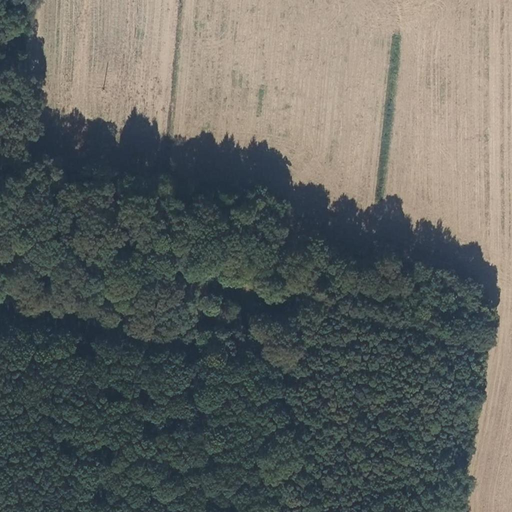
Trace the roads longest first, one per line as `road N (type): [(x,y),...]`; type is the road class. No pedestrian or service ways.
road 1 (track): [(468,511),(493,355),(309,309),(182,351),(0,320)]
road 2 (track): [(182,351),(196,511)]
